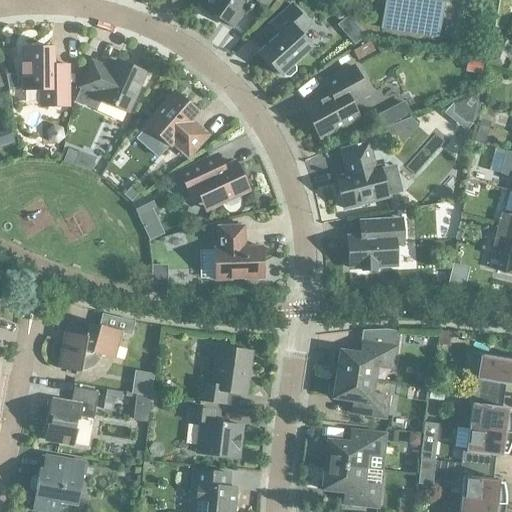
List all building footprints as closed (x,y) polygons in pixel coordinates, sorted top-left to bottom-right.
[(208,0),(203,8),(232,28),(250,0),(253,0),(265,8),(270,0),(208,0)] [(437,21),(439,0),(386,0),(384,13),(437,21)] [(307,22),(292,5),(269,25),(278,35),(259,52),(280,75),(282,74),(285,77),(289,77),(295,72),(295,68),(292,64),(311,47),(297,32),(307,22)] [(365,35),(359,28),(348,38),(354,45),(365,35)] [(458,49),(459,41),(445,40),(444,48),(458,49)] [(53,66),(53,48),(22,48),(22,63),(19,66),(19,72),(22,76),(23,91),(42,90),(42,107),(68,107),(68,66),(53,66)] [(482,74),(484,62),(468,59),(466,71),(482,74)] [(105,68),(92,62),(80,87),(101,97),(100,100),(128,112),(145,74),(117,61),(112,73),(104,69),(105,68)] [(368,94),(354,67),(324,83),(331,95),(304,110),(319,138),(358,117),(351,103),(368,94)] [(17,75),(6,75),(9,88),(18,88),(17,75)] [(452,106),(460,114),(474,100),(467,92),(452,106)] [(198,113),(175,93),(146,125),(170,146),(172,143),(188,157),(207,136),(195,126),(194,127),(189,123),(198,113)] [(398,121),(403,137),(421,130),(418,123),(423,121),(420,113),(398,121)] [(343,209),(387,198),(380,167),(375,168),(368,144),(341,151),(346,168),(348,167),(350,175),(335,179),(343,209)] [(511,152),(506,151),(500,174),(511,178),(511,152)] [(199,197),(204,199),(207,197),(212,208),(224,202),(226,205),(231,207),(238,204),(239,199),(238,195),(248,191),(235,163),(220,170),(216,168),(212,158),(180,173),(189,192),(195,189),(199,197)] [(131,187),(123,196),(131,202),(139,193),(131,187)] [(498,226),(511,229),(511,211),(511,215),(501,213),(498,226)] [(348,238),(349,268),(362,268),(362,271),(375,270),(375,267),(396,266),(395,242),(403,242),(402,221),(366,223),(367,234),(364,237),(348,238)] [(259,279),(263,279),(262,247),(245,248),(244,226),(217,227),(218,249),(214,249),(215,281),(244,280),(246,284),(250,286),(254,286),(257,283),(259,279)] [(511,229),(498,226),(492,250),(510,256),(505,274),(511,275),(511,229)] [(169,282),(185,282),(185,269),(169,269),(169,282)] [(122,332),(99,326),(99,327),(96,337),(86,334),(86,337),(64,333),(64,334),(58,368),(58,369),(81,373),(81,372),(81,370),(85,369),(89,368),(93,366),(96,363),(98,359),(99,356),(114,360),(114,359),(122,333),(122,332)] [(448,346),(450,333),(439,331),(438,344),(448,346)] [(336,375),(374,381),(376,367),(393,370),(396,348),(367,343),(365,355),(340,351),(340,352),(337,352),(333,354),(332,363),(335,366),(338,367),(336,375)] [(201,383),(198,401),(226,405),(227,393),(246,396),(252,352),(227,348),(227,346),(216,344),(213,362),(215,363),(211,385),(201,383)] [(511,361),(481,356),(477,379),(473,379),(471,391),(498,395),(500,384),(508,386),(508,382),(511,382),(511,361)] [(374,381),(336,375),(335,383),(332,383),(329,385),(327,394),(330,397),(333,397),(333,399),(358,403),(356,414),(385,419),(389,397),(372,394),(374,381)] [(438,396),(438,383),(424,382),(424,396),(438,396)] [(71,405),(52,401),(45,439),(74,445),(77,430),(75,430),(77,421),(78,421),(79,416),(93,419),(98,392),(74,388),(71,405)] [(511,412),(504,411),(504,408),(496,407),(498,395),(471,391),(469,405),(472,405),(469,428),(511,433),(511,412)] [(213,411),(189,408),(188,421),(200,422),(196,454),(238,458),(242,427),(212,423),(213,411)] [(490,456),(497,457),(498,453),(506,455),(509,449),(510,448),(511,444),(511,441),(511,433),(469,428),(466,451),(463,451),(461,464),(488,467),(490,456)] [(324,465),(365,470),(382,472),(386,435),(356,432),(355,444),(327,441),(324,465)] [(420,447),(422,435),(410,433),(409,440),(413,446),(420,447)] [(77,506),(85,463),(55,458),(52,472),(39,470),(38,476),(36,476),(33,478),(31,481),(30,485),(31,489),(33,492),(35,492),(32,510),(41,511),(57,511),(59,503),(77,506)] [(503,483),(495,483),(495,479),(487,478),(488,467),(461,464),(460,477),(463,477),(461,501),(505,505),(506,501),(506,499),(505,495),(505,491),(505,489),(504,487),(503,483)] [(365,470),(324,465),(322,490),(350,493),(348,505),(378,508),(380,486),(363,484),(365,470)] [(233,511),(236,489),(229,488),(230,474),(194,471),(190,511),(233,511)] [(504,511),(505,509),(505,505),(461,501),(459,511),(504,511)]
